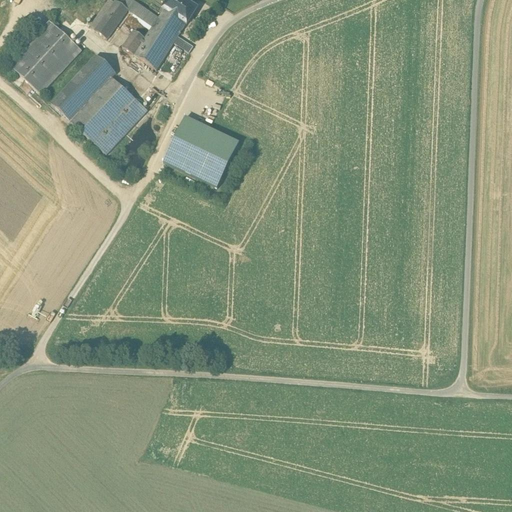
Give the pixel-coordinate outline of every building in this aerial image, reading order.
[(113,0),(107,0),(88,28),(93,31),(114,1),(113,0)] [(158,20),(130,0),(121,0),(119,4),(128,11),(152,28),(158,20)] [(196,10),(180,0),(167,0),(161,11),(163,12),(184,26),(186,27),(196,10)] [(114,1),(93,31),(107,41),(128,11),(119,4),(114,1)] [(145,39),(134,57),(156,71),(173,45),(177,38),(184,26),(163,12),(158,20),(152,28),(145,39)] [(81,53),(49,23),(9,67),(41,96),(81,53)] [(145,39),(134,32),(122,49),(134,57),(145,39)] [(193,48),(177,38),(173,45),(189,54),(193,48)] [(96,57),(51,106),(70,123),(111,79),(115,75),(96,57)] [(111,79),(70,123),(106,157),(147,113),(111,79)] [(239,146),(185,120),(163,165),(217,191),(239,146)]
